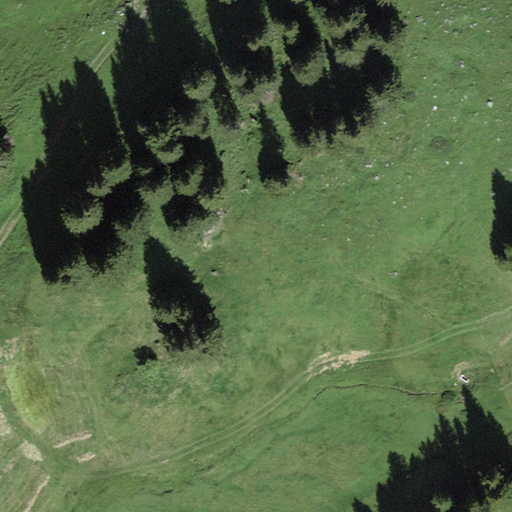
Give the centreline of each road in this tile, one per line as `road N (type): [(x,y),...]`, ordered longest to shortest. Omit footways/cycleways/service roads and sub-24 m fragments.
road 1 (track): [(511,310),(398,352),(337,361),(299,377),(261,414),(136,466),(85,474),(48,456),(0,400)]
road 2 (track): [(0,239),(53,163),(63,114),(90,70),(147,0)]
